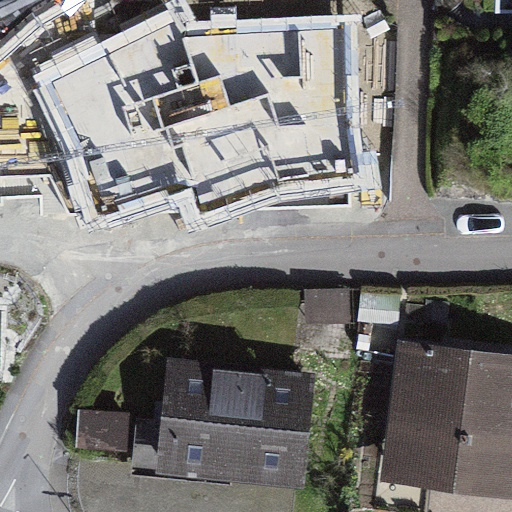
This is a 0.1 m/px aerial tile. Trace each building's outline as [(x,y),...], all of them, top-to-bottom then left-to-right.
[(0,0),(0,50),(36,19),(73,0),(0,0)] [(273,185),(353,173),(344,125),(343,28),(183,40),(173,21),(46,83),(86,165),(101,212),(193,185),(200,211),(273,185)] [(511,345),(399,334),(383,482),(511,496),(511,345)] [(155,472),(299,487),(312,373),(167,357),(155,472)] [(134,411),(83,406),(78,447),(129,453),(134,411)]
